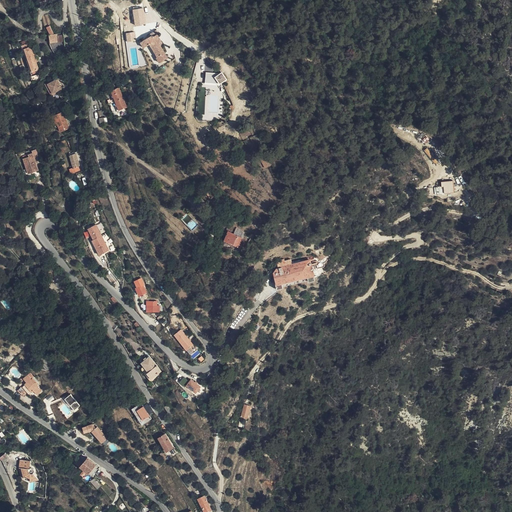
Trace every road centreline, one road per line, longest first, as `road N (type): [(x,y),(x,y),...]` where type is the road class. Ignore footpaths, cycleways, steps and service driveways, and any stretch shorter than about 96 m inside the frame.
road 1 (tertiary): [(218,511),(127,357),(40,233),(54,225),(184,365),(211,366),(200,335),(135,248),(114,203),(70,0)]
road 2 (unknown): [(71,2),(60,73),(65,109),(90,193),(139,270),(137,317)]
road 3 (tertiary): [(0,392),(167,511)]
road 4 (unknown): [(94,128),(192,217)]
